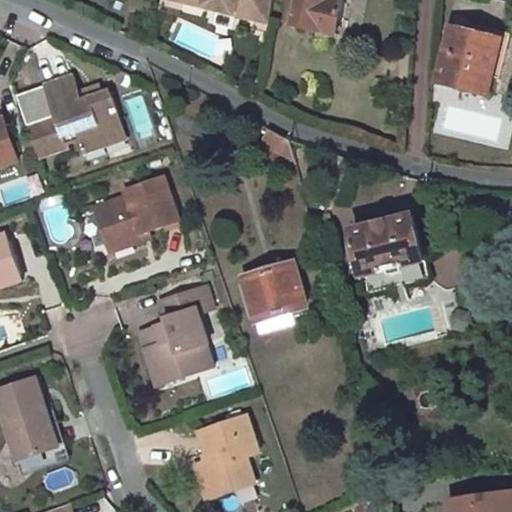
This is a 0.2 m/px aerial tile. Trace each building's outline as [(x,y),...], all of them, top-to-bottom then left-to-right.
[(178,0),(269,22),(272,0),(178,0)] [(287,0),(282,21),(336,35),(345,1),(339,0),(287,0)] [(477,42),(479,34),(453,28),(451,35),(477,42)] [(451,35),(440,81),(488,93),(500,40),(479,34),(477,42),(451,35)] [(69,79),(44,87),(57,123),(42,128),(39,119),(26,123),(37,154),(65,144),(62,134),(71,131),(75,141),(77,148),(97,141),(96,139),(117,131),(103,93),(77,102),(69,79)] [(57,123),(44,87),(17,97),(26,123),(39,119),(42,128),(57,123)] [(0,163),(15,158),(2,118),(0,118),(0,163)] [(255,139),(248,152),(292,176),(297,174),(289,139),(268,128),(260,142),(255,139)] [(65,144),(75,141),(71,131),(62,134),(65,144)] [(80,155),(120,141),(117,131),(96,139),(97,141),(77,148),(80,155)] [(330,151),(323,171),(347,178),(353,158),(330,151)] [(129,199),(96,212),(110,253),(145,241),(143,235),(152,232),(181,221),(166,177),(126,191),(129,199)] [(413,218),(352,232),(365,295),(391,288),(394,303),(406,300),(403,286),(428,280),(413,218)] [(0,283),(27,273),(8,227),(0,229),(0,283)] [(145,241),(154,238),(152,232),(143,235),(145,241)] [(295,266),(244,280),(256,320),(272,316),(292,310),(306,306),(295,266)] [(211,342),(200,312),(212,308),(203,284),(159,299),(167,325),(161,327),(159,323),(140,330),(154,369),(178,360),(183,374),(215,364),(208,343),(211,342)] [(292,310),(272,316),(276,328),(295,323),(292,310)] [(159,383),(183,374),(178,360),(154,369),(159,383)] [(0,392),(0,420),(16,466),(50,454),(38,421),(47,418),(34,381),(0,392)] [(63,449),(52,416),(47,418),(38,421),(50,454),(63,449)] [(248,419),(201,434),(210,463),(197,468),(203,485),(212,482),(218,498),(256,485),(247,459),(260,455),(248,419)] [(212,482),(203,485),(208,501),(218,498),(212,482)] [(511,511),(511,492),(447,501),(448,511),(511,511)] [(72,511),(68,501),(60,504),(35,511),(72,511)]
